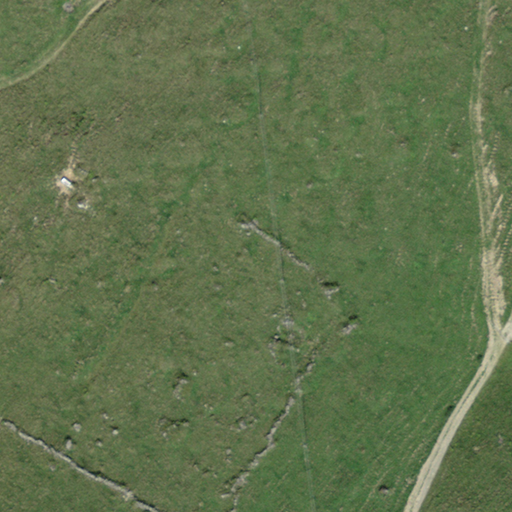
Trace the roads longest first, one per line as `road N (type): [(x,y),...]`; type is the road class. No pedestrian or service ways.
road 1 (track): [(485,0),(473,120),(498,341)]
road 2 (track): [(0,82),(48,55),(110,0)]
road 3 (track): [(411,511),(469,388)]
